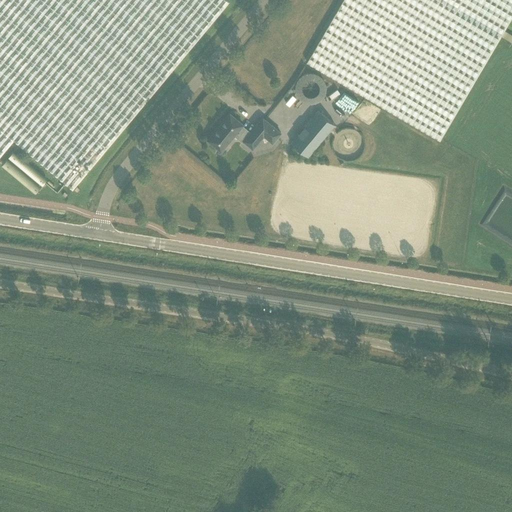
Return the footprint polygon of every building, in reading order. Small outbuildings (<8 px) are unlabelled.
[(0,0),(0,156),(14,140),(72,189),(228,1),(226,0),(0,0)] [(511,40),(511,35),(504,30),(511,15),(511,0),(342,0),(306,62),(440,139),(501,36),(511,42),(511,40)] [(297,101),(325,100),(324,73),(296,74),(297,101)] [(308,157),(335,125),(317,110),(291,142),(308,157)] [(235,134),(243,141),(249,133),(241,127),(242,126),(229,114),(207,140),(221,151),(235,134)] [(262,117),(250,132),(249,133),(243,141),(242,141),(244,143),(252,150),(263,137),(272,144),(281,133),(262,117)] [(11,151),(1,165),(36,192),(46,179),(11,151)]
